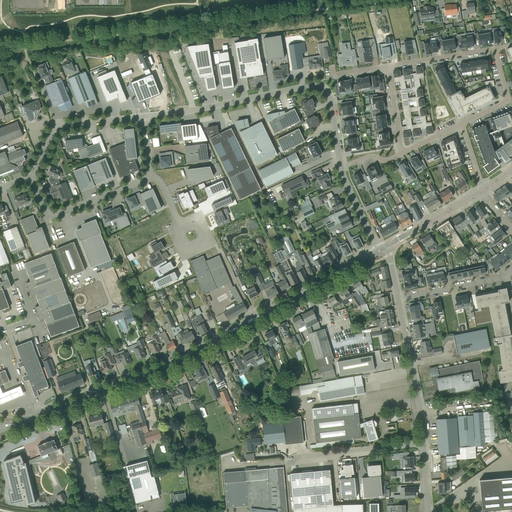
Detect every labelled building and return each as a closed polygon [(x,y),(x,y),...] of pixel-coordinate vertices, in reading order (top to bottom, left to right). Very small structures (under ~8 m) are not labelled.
[(475,14),(473,3),(473,2),(470,3),(470,4),(465,4),(466,11),(462,11),(463,19),(468,18),(467,15),(470,14),(470,13),(474,12),(475,14)] [(451,15),(450,5),(444,6),(444,9),(441,9),(443,22),(447,22),(446,15),(451,14),(451,15)] [(450,5),(451,15),(456,14),(457,21),(461,20),(459,7),(456,8),(456,5),(450,5)] [(420,12),(418,12),(413,14),(416,26),(421,24),(421,18),(425,17),(425,19),(430,19),(429,17),(434,16),(434,23),(439,22),(438,10),(433,11),(433,8),(429,8),(429,6),(427,6),(425,7),(423,7),(423,9),(419,9),(420,12)] [(492,31),(491,31),(492,37),(493,37),(494,43),(500,42),(500,40),(502,40),(501,36),(505,35),(502,29),(497,30),(498,32),(493,33),(492,31)] [(489,33),(483,34),(485,45),(488,44),(491,44),(490,37),(492,37),(491,31),(489,31),(489,33)] [(473,47),(472,40),(475,39),(474,34),(471,34),(471,33),(465,34),(465,37),(467,48),(470,47),(473,47)] [(477,33),(474,34),(475,39),(478,39),(479,46),(483,45),(485,45),(483,34),(478,35),(477,33)] [(263,38),(267,60),(284,58),(280,36),(263,38)] [(467,48),(465,37),(462,38),(461,36),(456,37),(457,42),(460,42),(461,48),(465,48),(467,48)] [(387,48),(379,49),(380,57),(383,57),(383,59),(391,58),(389,50),(396,49),(393,37),(385,39),(387,48)] [(453,39),(448,40),(449,51),(452,50),(455,49),(454,43),(457,42),(456,37),(453,37),(453,39)] [(261,64),(261,63),(258,45),(257,39),(248,41),(234,43),(240,76),(240,78),(263,75),(262,67),(260,67),(260,64),(261,64)] [(435,42),(430,43),(431,53),(437,52),(436,46),(439,45),(438,39),(435,40),(435,42)] [(441,39),(438,39),(439,45),(442,45),(443,51),(447,51),(449,51),(448,40),(442,41),(441,39)] [(376,51),(375,44),(374,40),(371,41),(370,40),(356,42),(359,58),(356,58),(356,61),(359,60),(360,63),(365,62),(364,60),(366,60),(366,62),(372,61),(371,52),(376,51)] [(413,54),(412,48),(415,47),(415,48),(416,48),(414,40),(410,41),(411,44),(404,45),(400,45),(402,52),(405,52),(406,55),(409,55),(410,55),(413,54)] [(431,53),(430,43),(424,44),(423,42),(420,42),(421,48),(424,48),(425,55),(431,54),(431,53)] [(304,43),(288,45),(292,70),(302,69),(300,59),(302,59),(302,54),(306,53),(304,43)] [(350,50),(349,43),(344,44),(345,50),(342,50),(343,56),(338,56),(340,66),(346,65),(346,67),(351,66),(351,64),(352,64),(352,60),(356,59),(354,49),(350,50)] [(208,44),(186,47),(199,78),(204,77),(207,90),(216,88),(208,44)] [(223,51),(213,53),(213,55),(215,64),(218,64),(222,90),(234,88),(234,86),(228,51),(227,45),(222,46),(223,51)] [(147,56),(139,59),(141,64),(140,64),(142,69),(143,69),(144,71),(151,68),(150,65),(153,64),(150,56),(147,58),(147,56)] [(316,58),(307,59),(308,70),(321,68),(320,59),(316,59),(316,58)] [(70,78),(67,79),(77,105),(84,102),(87,108),(98,103),(95,98),(96,98),(85,72),(76,76),(74,72),(75,71),(73,67),(74,66),(72,61),(67,63),(62,65),(63,66),(66,75),(69,74),(70,78)] [(44,64),(37,67),(42,79),(45,78),(46,81),(49,80),(51,84),(54,83),(51,75),(54,74),(52,70),(49,71),(48,71),(47,70),(47,69),(48,68),(46,63),(44,64)] [(272,72),(274,81),(278,81),(281,80),(285,79),(284,76),(288,75),(287,65),(279,66),(280,71),(272,72)] [(435,69),(437,73),(444,70),(445,70),(442,65),(435,69)] [(419,79),(424,78),(422,67),(415,68),(416,73),(413,74),(415,87),(418,87),(420,87),(419,79)] [(415,87),(413,74),(410,74),(409,69),(402,70),(403,75),(404,81),(409,81),(410,88),(415,87)] [(120,103),(127,100),(115,70),(97,77),(107,102),(118,97),(120,103)] [(436,74),(438,78),(446,74),(444,70),(437,73),(436,74)] [(404,81),(403,75),(400,76),(399,71),(392,72),(394,83),(399,82),(400,90),(406,89),(404,81)] [(130,83),(138,103),(160,94),(152,74),(130,83)] [(438,78),(440,82),(448,78),(446,74),(438,78)] [(384,91),(383,81),(380,81),(379,77),(378,78),(377,75),(371,76),(372,83),(371,83),(371,89),(373,89),(373,87),(379,86),(380,92),(384,91)] [(364,78),(362,78),(363,89),(370,88),(370,90),(371,89),(371,83),(369,84),(368,77),(364,78)] [(356,86),(353,86),(354,92),(358,92),(357,90),(363,89),(362,78),(359,78),(359,79),(355,79),(356,86)] [(440,82),(443,87),(450,83),(448,78),(440,82)] [(48,85),(45,86),(53,108),(58,106),(61,111),(72,107),(70,101),(62,80),(54,83),(51,84),(48,85)] [(349,80),(343,81),(345,92),(351,91),(351,93),(354,92),(353,86),(350,87),(349,80)] [(473,110),(477,108),(477,107),(479,105),(480,107),(484,104),(483,103),(486,102),(486,103),(487,103),(486,102),(489,100),(489,102),(494,100),(488,89),(494,86),(493,80),(483,82),(486,87),(487,89),(483,91),(484,91),(479,93),(474,95),(474,96),(472,97),(472,96),(463,101),(462,98),(462,99),(461,97),(459,92),(448,97),(450,101),(451,101),(452,103),(451,104),(451,105),(453,104),(454,106),(453,107),(455,111),(456,110),(457,113),(456,113),(458,117),(469,112),(469,111),(473,109),(473,110)] [(345,92),(343,81),(337,82),(338,89),(335,89),(336,96),(340,96),(339,93),(345,92)] [(443,87),(445,91),(453,87),(450,83),(443,87)] [(408,98),(407,93),(414,92),(415,97),(420,97),(423,96),(421,90),(418,90),(418,87),(415,87),(410,88),(406,89),(400,90),(399,90),(400,90),(401,100),(406,99),(408,98)] [(453,87),(445,91),(447,96),(455,92),(453,87)] [(373,104),(383,103),(382,97),(376,98),(375,95),(369,95),(370,99),(372,98),(373,104)] [(424,106),(423,99),(420,100),(420,97),(415,97),(408,98),(406,99),(407,103),(402,103),(403,109),(408,109),(408,108),(409,108),(409,103),(416,101),(417,107),(421,106),(424,106)] [(341,110),(342,110),(352,108),(351,102),(353,102),(352,98),(347,99),(347,102),(340,103),(341,110)] [(314,107),(312,104),(314,104),(311,99),(308,101),(308,102),(306,103),(305,101),(300,103),(301,106),(304,105),(307,111),(304,112),(306,116),(310,114),(310,113),(313,112),(312,108),(314,107)] [(36,120),(41,108),(40,107),(41,105),(38,100),(22,107),(21,104),(16,105),(21,117),(25,116),(28,123),(34,121),(35,119),(36,120)] [(372,111),(372,114),(378,113),(378,110),(384,109),(383,103),(373,104),(374,110),(372,111)] [(408,109),(403,109),(403,113),(404,119),(405,119),(410,118),(411,118),(410,112),(418,111),(418,116),(418,117),(420,116),(425,116),(426,116),(425,109),(422,109),(421,106),(417,107),(409,108),(408,108),(408,109)] [(349,114),(350,117),(355,116),(355,113),(353,114),(352,108),(342,110),(343,115),(349,114)] [(268,122),(274,134),(300,121),(294,109),(284,114),(284,112),(278,113),(276,113),(276,112),(273,113),(274,114),(272,114),(266,116),(267,121),(268,121),(268,122)] [(496,162),(499,160),(501,158),(505,163),(511,159),(510,158),(511,156),(511,111),(510,112),(510,111),(489,119),(489,120),(487,120),(485,121),(485,123),(471,128),(474,135),(474,136),(475,140),(485,165),(482,166),(487,172),(498,164),(496,162)] [(375,116),(376,122),(386,121),(386,118),(385,115),(379,116),(378,113),(372,114),(373,117),(375,116)] [(318,122),(319,121),(317,117),(315,118),(314,116),(306,120),(309,128),(313,126),(314,127),(319,124),(318,122)] [(344,125),(344,127),(355,126),(354,120),(356,119),(355,116),(350,117),(350,120),(344,121),(344,125)] [(422,130),(420,116),(418,117),(418,116),(415,117),(416,125),(412,125),(411,126),(412,132),(413,137),(417,136),(420,135),(419,134),(419,130),(422,130)] [(433,133),(431,122),(426,123),(425,116),(420,116),(422,130),(425,129),(426,133),(426,134),(428,134),(433,133)] [(412,132),(411,126),(412,125),(410,118),(405,119),(406,126),(401,127),(403,138),(408,137),(410,137),(410,136),(409,132),(412,132)] [(240,132),(256,165),(277,155),(261,122),(249,128),(247,119),(236,122),(238,129),(238,128),(240,132)] [(374,132),(375,132),(381,131),(380,128),(387,127),(386,123),(387,123),(386,121),(376,122),(376,125),(373,127),(374,132)] [(0,145),(23,136),(17,122),(0,128),(0,145)] [(159,126),(160,133),(174,132),(174,134),(177,134),(178,142),(185,141),(184,135),(182,135),(181,125),(180,126),(180,124),(174,125),(174,124),(159,126)] [(208,135),(210,138),(209,139),(239,200),(261,190),(231,129),(218,135),(218,133),(217,126),(206,128),(208,135)] [(352,132),(352,135),(358,134),(358,131),(356,132),(355,126),(344,127),(345,130),(345,133),(352,132)] [(277,140),(283,152),(305,142),(298,129),(277,140)] [(378,134),(379,140),(389,138),(388,133),(381,134),(381,131),(375,132),(376,135),(378,134)] [(134,159),(137,159),(134,134),(124,135),(125,143),(109,150),(120,178),(139,170),(134,159)] [(346,139),(347,145),(358,144),(357,138),(359,137),(358,134),(352,135),(353,138),(346,139)] [(461,157),(460,153),(458,153),(457,149),(459,149),(458,148),(457,144),(456,144),(454,140),(456,140),(454,136),(440,143),(443,151),(445,159),(446,159),(449,169),(463,164),(463,161),(461,162),(460,158),(461,157)] [(65,141),(66,150),(78,148),(78,151),(82,161),(103,153),(99,142),(88,147),(88,146),(87,145),(86,145),(86,144),(85,144),(84,144),(83,144),(82,138),(65,141)] [(389,138),(379,140),(379,146),(377,146),(377,150),(384,149),(383,146),(390,145),(389,138)] [(308,147),(313,158),(321,154),(316,143),(308,147)] [(184,146),(186,163),(208,161),(206,144),(184,146)] [(362,149),(362,147),(358,147),(358,144),(347,145),(348,151),(355,150),(355,153),(363,152),(363,149),(362,149)] [(0,176),(1,176),(14,171),(19,169),(19,168),(20,168),(20,166),(22,165),(22,164),(23,161),(25,160),(24,156),(26,155),(24,149),(21,151),(20,147),(5,153),(5,152),(0,154),(0,176)] [(441,157),(438,148),(434,150),(433,148),(427,151),(426,150),(423,151),(424,152),(423,153),(427,160),(432,157),(434,160),(441,157)] [(160,165),(160,168),(164,168),(164,167),(170,166),(173,166),(173,160),(172,152),(166,152),(166,156),(165,156),(165,158),(160,158),(161,165),(160,165)] [(300,164),(295,153),(285,158),(290,168),(300,164)] [(412,157),(410,159),(410,160),(409,160),(411,164),(410,164),(412,167),(413,167),(415,170),(420,167),(422,170),(426,168),(422,160),(419,162),(416,157),(414,158),(414,157),(413,158),(412,157)] [(95,186),(95,185),(108,180),(108,179),(108,180),(107,178),(112,176),(105,158),(87,166),(74,171),(82,191),(95,186)] [(293,174),(290,168),(285,158),(258,171),(266,187),(293,174)] [(417,177),(411,168),(409,170),(404,162),(403,163),(402,162),(399,164),(399,165),(398,166),(401,171),(400,171),(402,175),(403,174),(405,178),(409,176),(411,180),(417,177)] [(376,179),(382,177),(376,165),(371,167),(376,179)] [(440,168),(446,182),(450,180),(443,165),(440,166),(441,168),(440,168)] [(49,179),(50,183),(57,181),(57,180),(61,172),(59,171),(59,170),(55,168),(55,169),(51,167),(51,168),(50,169),(49,170),(49,171),(49,172),(50,172),(49,175),(50,176),(49,179)] [(210,167),(187,170),(192,184),(213,176),(210,167)] [(371,182),(376,179),(371,167),(366,170),(371,182)] [(321,173),(319,169),(311,173),(314,179),(316,178),(317,180),(317,181),(318,183),(319,183),(319,184),(321,183),(323,189),(331,186),(331,185),(331,184),(330,183),(328,180),(330,179),(329,178),(329,177),(329,176),(328,175),(327,174),(321,177),(319,174),(321,173)] [(461,178),(455,182),(457,186),(458,188),(461,192),(469,187),(466,183),(464,180),(466,178),(462,172),(458,174),(461,178)] [(371,189),(366,178),(363,180),(360,173),(359,173),(358,174),(357,174),(357,173),(354,175),(353,176),(354,179),(355,180),(357,185),(363,182),(367,191),(371,189)] [(290,200),(295,198),(292,191),(308,183),(307,179),(304,181),(302,176),(281,186),(285,194),(287,193),(290,200)] [(222,180),(204,188),(208,198),(226,190),(222,180)] [(50,188),(53,198),(59,196),(62,202),(72,198),(65,182),(50,188)] [(384,185),(388,193),(393,190),(389,183),(384,185)] [(428,186),(433,194),(436,192),(432,184),(428,186)] [(384,195),(388,193),(384,185),(380,188),(384,195)] [(511,194),(511,193),(511,192),(511,191),(509,187),(507,188),(506,186),(501,189),(507,197),(508,198),(511,195),(511,194)] [(447,199),(453,196),(448,188),(439,194),(444,203),(448,201),(447,199)] [(161,208),(153,189),(140,194),(144,203),(149,213),(161,208)] [(507,197),(501,189),(497,192),(502,199),(503,200),(507,197)] [(193,196),(191,191),(183,194),(185,198),(180,199),(181,202),(183,206),(185,209),(189,207),(189,208),(194,207),(190,197),(193,196)] [(407,193),(411,202),(415,200),(412,194),(410,191),(410,192),(407,193)] [(502,199),(497,192),(493,195),(495,198),(494,199),(496,201),(495,202),(496,204),(502,199)] [(144,203),(140,194),(139,193),(135,194),(135,196),(131,198),(131,197),(126,200),(127,203),(128,203),(131,209),(144,203)] [(413,196),(417,203),(422,200),(418,193),(413,196)] [(29,202),(27,199),(28,198),(27,195),(26,195),(26,194),(21,196),(21,195),(18,197),(14,199),(15,202),(14,202),(16,207),(22,205),(22,204),(25,203),(25,204),(28,203),(28,202),(29,202)] [(318,199),(321,205),(329,201),(330,203),(331,204),(332,206),(334,211),(339,209),(339,208),(342,206),(340,201),(338,202),(336,196),(332,198),(332,197),(329,199),(328,198),(326,195),(318,199)] [(430,198),(436,208),(441,205),(435,195),(430,198)] [(230,197),(211,205),(214,211),(233,203),(230,197)] [(430,198),(429,199),(423,202),(429,212),(436,208),(430,198)] [(298,205),(304,218),(314,214),(310,205),(311,204),(309,200),(298,205)] [(415,205),(409,208),(416,221),(421,219),(420,217),(415,205)] [(483,216),(487,213),(481,205),(475,208),(480,215),(477,217),(478,219),(483,227),(487,224),(484,220),(485,219),(483,216)] [(228,214),(226,208),(221,210),(214,213),(216,217),(214,217),(215,219),(215,220),(217,224),(222,222),(223,225),(230,222),(229,219),(225,220),(223,216),(228,214)] [(119,209),(110,212),(109,210),(107,211),(107,210),(106,210),(105,210),(104,210),(103,212),(102,213),(104,219),(101,220),(104,226),(116,221),(119,230),(130,224),(125,213),(121,214),(119,209)] [(478,219),(477,217),(472,210),(471,211),(470,210),(467,212),(468,213),(466,214),(471,220),(468,222),(475,232),(478,230),(476,224),(474,221),(478,219)] [(404,212),(400,214),(406,226),(412,224),(408,217),(409,217),(406,211),(404,212)] [(375,220),(376,220),(372,212),(368,214),(374,227),(377,225),(375,220)] [(325,225),(327,229),(349,219),(348,217),(349,217),(348,214),(347,215),(346,213),(341,216),(340,213),(333,216),(335,220),(325,225)] [(406,226),(400,214),(397,215),(400,221),(398,222),(401,229),(406,226)] [(26,236),(27,235),(35,254),(49,248),(43,232),(41,227),(38,228),(33,215),(21,220),(20,220),(26,236)] [(462,226),(465,224),(463,221),(459,215),(452,220),(455,225),(453,227),(456,230),(459,228),(460,230),(463,228),(462,226)] [(349,219),(327,229),(329,232),(339,228),(341,232),(347,229),(346,227),(351,224),(351,223),(351,222),(350,220),(349,220),(349,219)] [(82,226),(83,228),(76,231),(91,268),(111,260),(95,220),(82,226)] [(390,224),(386,226),(390,233),(397,229),(394,222),(393,223),(392,220),(389,221),(390,224)] [(480,236),(487,231),(490,235),(495,231),(493,229),(497,226),(496,225),(497,225),(495,222),(494,223),(494,222),(493,223),(492,221),(473,235),(477,239),(480,236)] [(465,248),(451,226),(449,222),(438,229),(441,233),(443,237),(445,239),(448,238),(446,235),(448,233),(449,233),(452,238),(450,239),(459,252),(465,248)] [(475,233),(469,224),(466,226),(472,235),(475,233)] [(390,233),(386,226),(382,229),(381,226),(378,227),(379,230),(382,237),(390,233)] [(3,232),(11,251),(24,246),(16,227),(8,230),(6,229),(4,232),(3,232)] [(493,242),(495,245),(502,240),(500,237),(504,234),(501,229),(491,236),(494,241),(493,242)] [(363,247),(358,238),(354,240),(353,238),(351,237),(350,238),(348,234),(346,236),(352,249),(355,247),(357,250),(359,249),(360,250),(363,248),(362,247),(363,247)] [(437,245),(435,241),(434,242),(429,235),(424,238),(421,240),(425,247),(424,248),(427,252),(430,250),(434,247),(437,245)] [(351,253),(346,244),(342,246),(341,244),(339,243),(338,244),(336,240),(334,237),(332,238),(334,242),(340,255),(343,253),(345,256),(347,255),(348,256),(351,254),(350,253),(351,253)] [(0,265),(9,262),(0,239),(0,265)] [(296,255),(289,239),(281,243),(288,259),(294,256),(296,255)] [(152,267),(164,260),(159,251),(164,248),(161,241),(156,244),(156,242),(150,245),(157,257),(149,262),(152,267)] [(85,270),(76,247),(74,242),(56,249),(67,277),(85,270)] [(411,247),(418,256),(423,253),(417,243),(411,247)] [(323,257),(321,258),(323,263),(325,267),(330,264),(331,265),(333,263),(336,262),(334,259),(338,257),(331,246),(325,249),(328,255),(323,257)] [(26,259),(32,256),(29,248),(23,251),(26,259)] [(312,265),(310,263),(308,258),(307,258),(307,257),(305,253),(301,255),(298,249),(295,251),(299,261),(303,259),(307,267),(306,268),(310,276),(316,273),(312,265)] [(281,250),(275,253),(279,261),(281,264),(287,279),(291,286),(298,282),(295,278),(286,258),(286,259),(282,251),(281,250)] [(510,258),(505,251),(501,254),(507,261),(510,258)] [(319,259),(313,262),(316,267),(318,271),(321,270),(322,270),(324,269),(324,268),(325,268),(324,267),(325,267),(323,263),(321,258),(323,257),(320,253),(317,255),(319,259)] [(507,261),(501,254),(499,255),(498,253),(496,255),(497,257),(503,264),(507,261)] [(24,264),(28,276),(56,266),(51,254),(24,264)] [(203,256),(190,262),(204,294),(227,284),(238,305),(224,313),(228,321),(247,310),(235,287),(233,288),(219,255),(205,261),(203,256)] [(296,255),(294,256),(298,263),(295,264),(297,267),(296,267),(297,268),(295,269),(297,273),(301,281),(307,278),(305,274),(305,273),(300,262),(296,255)] [(503,264),(497,257),(494,259),(499,267),(503,264)] [(499,267),(494,259),(490,262),(487,264),(488,269),(493,267),(495,270),(499,267)] [(166,261),(153,268),(155,271),(159,269),(162,274),(173,268),(170,263),(168,264),(166,261)] [(188,277),(194,275),(188,261),(179,265),(182,273),(185,272),(188,277)] [(414,278),(411,263),(404,267),(405,271),(402,272),(403,277),(404,277),(404,280),(414,278)] [(287,279),(281,264),(278,265),(275,267),(282,281),(277,283),(279,287),(281,291),(289,287),(287,282),(285,280),(287,279)] [(26,283),(28,290),(60,278),(56,266),(28,276),(31,281),(26,283)] [(391,288),(387,266),(386,266),(381,267),(380,268),(370,272),(371,277),(375,275),(381,273),(383,281),(381,281),(383,289),(391,288)] [(447,276),(445,269),(442,270),(442,271),(437,272),(437,269),(436,269),(439,281),(445,280),(444,277),(447,276)] [(153,282),(156,289),(178,279),(174,271),(153,282)] [(0,310),(3,310),(4,312),(9,310),(1,289),(4,288),(5,290),(11,287),(6,272),(0,275),(3,281),(1,282),(0,280),(0,310)] [(264,283),(259,273),(253,275),(253,276),(258,285),(264,283)] [(433,282),(431,273),(426,275),(426,273),(422,274),(423,277),(426,276),(427,283),(433,282)] [(244,286),(240,276),(236,278),(241,287),(244,286)] [(415,287),(414,282),(420,281),(420,284),(424,283),(423,278),(423,277),(414,278),(404,280),(405,283),(404,283),(405,289),(408,289),(409,289),(415,287)] [(35,295),(37,300),(65,290),(61,278),(60,278),(28,290),(31,296),(35,295)] [(358,281),(356,283),(356,282),(355,283),(356,283),(352,286),(356,292),(358,295),(367,290),(365,286),(363,287),(360,281),(359,282),(358,281)] [(258,295),(252,283),(248,285),(250,289),(249,289),(246,291),(250,299),(258,295)] [(267,288),(264,289),(267,295),(269,299),(279,294),(276,290),(273,284),(267,288)] [(511,334),(505,303),(509,302),(508,302),(506,290),(506,288),(497,290),(494,291),(490,292),(487,292),(482,293),(479,294),(475,295),(478,311),(473,312),(477,325),(492,322),(495,338),(493,338),(494,345),(496,345),(499,344),(501,365),(497,365),(498,371),(500,383),(504,382),(507,382),(511,381),(511,334)] [(356,298),(353,293),(350,295),(347,289),(339,293),(343,299),(341,301),(344,306),(349,303),(348,302),(349,302),(346,298),(350,296),(352,299),(357,308),(359,306),(360,306),(356,298)] [(35,308),(37,314),(70,302),(65,290),(37,300),(39,306),(35,308)] [(184,295),(190,309),(193,308),(190,301),(191,301),(187,292),(184,293),(185,294),(184,295)] [(388,305),(387,297),(384,297),(384,294),(382,294),(374,295),(371,296),(371,300),(376,299),(377,303),(376,305),(374,305),(375,310),(379,309),(383,308),(382,306),(383,305),(388,305)] [(466,295),(461,296),(463,309),(471,307),(470,302),(468,303),(466,295)] [(360,296),(356,298),(360,306),(360,305),(364,304),(363,301),(362,300),(360,296)] [(456,305),(455,305),(456,310),(463,309),(461,296),(455,297),(456,305)] [(327,301),(332,309),(341,304),(339,301),(337,302),(334,297),(327,301)] [(189,321),(185,312),(180,299),(176,301),(182,316),(188,328),(191,326),(188,321),(189,321)] [(412,310),(413,312),(420,311),(419,305),(421,305),(421,301),(414,303),(416,303),(417,305),(412,306),(412,307),(411,308),(411,310),(412,310)] [(434,310),(431,311),(433,320),(439,319),(438,316),(443,315),(443,311),(442,308),(441,308),(439,301),(439,302),(438,301),(435,301),(435,302),(433,303),(433,306),(434,310)] [(44,319),(46,325),(75,314),(70,302),(37,314),(39,321),(44,319)] [(125,317),(127,324),(135,320),(132,314),(128,305),(121,308),(125,317)] [(194,310),(196,316),(198,318),(191,322),(194,328),(196,331),(197,331),(198,330),(201,335),(208,331),(200,316),(200,315),(201,314),(199,308),(194,310)] [(380,319),(382,319),(393,317),(392,309),(384,310),(384,311),(382,312),(382,315),(380,316),(380,319)] [(312,310),(301,315),(304,320),(304,321),(306,325),(307,327),(306,328),(307,334),(312,350),(315,360),(316,359),(321,378),(323,382),(336,379),(332,364),(333,363),(332,359),(333,358),(324,329),(321,330),(317,320),(316,318),(314,314),(312,310)] [(420,311),(413,312),(414,318),(416,318),(417,321),(415,321),(415,322),(424,320),(424,316),(421,317),(420,311)] [(87,317),(90,323),(102,318),(99,312),(87,317)] [(164,315),(168,323),(171,328),(174,327),(168,313),(164,315)] [(75,314),(46,325),(51,337),(79,327),(75,314)] [(299,316),(292,319),(294,324),(298,330),(301,328),(306,325),(304,321),(303,322),(302,322),(301,320),(299,316)] [(382,319),(383,322),(381,322),(382,328),(395,325),(393,317),(382,319)] [(412,328),(413,332),(433,328),(432,323),(423,325),(422,321),(416,323),(416,324),(412,325),(413,328),(412,328)] [(288,331),(286,328),(289,326),(287,322),(284,323),(278,326),(280,330),(279,330),(283,338),(285,337),(287,340),(291,338),(288,331)] [(161,328),(158,329),(161,334),(160,334),(160,335),(163,340),(166,347),(168,351),(176,347),(174,343),(173,341),(170,342),(164,332),(163,332),(161,328)] [(433,328),(413,332),(413,335),(414,335),(415,338),(419,337),(419,339),(425,338),(425,334),(434,332),(433,328)] [(184,335),(183,332),(182,332),(181,329),(177,330),(179,334),(177,335),(182,344),(187,342),(184,335)] [(454,340),(457,355),(489,348),(486,329),(454,336),(445,337),(446,342),(454,340)] [(185,331),(183,332),(184,335),(187,342),(195,338),(191,331),(189,332),(187,330),(185,331)] [(277,336),(276,337),(272,330),(265,334),(268,341),(269,341),(271,346),(274,344),(279,341),(277,336)] [(160,335),(160,334),(158,331),(156,332),(157,335),(152,337),(154,341),(147,344),(149,349),(150,349),(152,354),(160,351),(157,343),(160,342),(158,336),(160,335)] [(296,335),(301,344),(305,343),(300,333),(296,335)] [(382,334),(384,346),(393,344),(390,333),(382,334)] [(292,337),(296,346),(300,344),(295,335),(292,337)] [(132,347),(133,349),(137,360),(146,357),(145,354),(143,349),(142,347),(145,346),(143,339),(136,341),(138,344),(136,344),(132,345),(132,347)] [(16,346),(35,397),(39,396),(38,393),(49,389),(31,340),(16,346)] [(421,350),(421,354),(430,352),(428,341),(420,342),(422,350),(421,350)] [(242,359),(241,360),(238,356),(233,359),(240,372),(252,365),(253,366),(255,366),(256,365),(256,364),(256,363),(255,363),(265,358),(260,349),(255,352),(254,351),(241,358),(242,359)] [(387,358),(399,356),(398,350),(381,353),(382,357),(387,356),(387,358)] [(123,352),(114,355),(115,357),(116,359),(117,364),(122,363),(122,364),(123,366),(124,365),(131,363),(129,358),(127,352),(125,353),(124,354),(123,352)] [(115,364),(114,361),(113,359),(112,356),(111,353),(104,355),(106,360),(100,362),(102,367),(100,368),(102,373),(104,372),(104,373),(108,372),(107,371),(112,369),(111,365),(115,364)] [(374,370),(372,356),(337,362),(339,376),(374,370)] [(55,375),(49,359),(43,362),(49,378),(55,375)] [(91,365),(85,367),(89,377),(97,374),(94,365),(97,364),(94,359),(89,361),(91,365)] [(433,375),(430,376),(432,385),(438,384),(440,394),(456,391),(455,387),(483,382),(479,361),(432,370),(433,375)] [(203,378),(203,379),(206,378),(205,375),(206,374),(202,365),(193,369),(197,378),(198,378),(199,380),(203,378)] [(216,365),(210,368),(212,373),(215,378),(213,379),(215,383),(217,389),(225,385),(222,380),(223,379),(220,373),(220,372),(219,369),(216,365)] [(0,372),(0,385),(9,382),(5,370),(0,372)] [(84,384),(80,373),(76,375),(75,371),(67,374),(68,378),(57,382),(61,393),(84,384)] [(239,375),(236,371),(232,373),(234,378),(237,384),(240,382),(237,376),(239,375)] [(321,382),(313,384),(311,384),(299,386),(300,396),(311,394),(314,391),(318,390),(320,401),(356,395),(364,394),(361,375),(356,376),(336,380),(336,379),(323,382),(321,382)] [(214,384),(208,386),(214,400),(220,397),(214,384)] [(177,387),(178,391),(171,393),(174,401),(175,404),(177,404),(178,402),(181,402),(187,400),(190,399),(186,387),(186,385),(177,387)] [(2,393),(0,388),(0,403),(23,394),(20,386),(2,393)] [(151,399),(152,404),(153,405),(155,404),(154,400),(161,398),(162,404),(169,402),(166,394),(163,395),(161,389),(151,392),(153,398),(151,399)] [(226,390),(219,392),(224,403),(229,414),(235,412),(230,400),(226,390)] [(132,398),(136,411),(136,410),(140,423),(145,421),(137,396),(132,398)] [(136,411),(132,398),(125,400),(118,402),(121,411),(130,408),(131,412),(136,411)] [(190,403),(193,412),(193,413),(198,411),(195,401),(190,403)] [(122,413),(121,411),(118,402),(110,405),(113,413),(114,416),(122,413)] [(309,443),(310,448),(351,444),(351,439),(361,438),(360,428),(364,427),(368,442),(378,439),(374,427),(375,427),(376,426),(376,425),(377,424),(376,423),(376,422),(375,421),(374,421),(373,420),(372,420),(372,419),(372,420),(360,424),(358,413),(353,414),(352,404),(312,409),(315,443),(309,443)] [(458,418),(460,452),(458,453),(440,454),(441,472),(457,471),(456,460),(476,458),(475,448),(485,447),(485,442),(495,441),(493,411),(473,413),(473,417),(458,418)] [(88,417),(91,427),(104,423),(101,414),(88,417)] [(264,438),(253,439),(253,440),(246,440),(247,451),(255,451),(254,445),(285,442),(285,445),(303,443),(300,417),(282,419),(282,418),(262,421),(264,438)] [(455,418),(435,419),(438,454),(440,454),(458,453),(455,418)] [(115,439),(110,422),(104,423),(109,440),(115,439)] [(145,423),(140,424),(146,444),(147,446),(153,444),(152,441),(155,440),(156,443),(162,441),(159,429),(149,432),(145,423)] [(84,435),(82,430),(81,430),(80,424),(72,426),(73,430),(72,430),(75,441),(79,440),(78,436),(84,435)] [(146,444),(140,424),(132,427),(138,447),(146,444)] [(86,440),(85,440),(88,451),(90,456),(92,464),(89,465),(91,472),(92,477),(93,477),(100,475),(99,470),(93,450),(90,438),(90,439),(86,440)] [(36,505),(26,467),(28,466),(30,465),(31,464),(33,463),(35,462),(37,462),(38,462),(40,462),(41,462),(43,462),(45,462),(46,462),(48,462),(50,462),(52,461),(53,461),(55,460),(56,459),(59,457),(60,456),(59,455),(63,454),(60,448),(57,449),(54,440),(48,442),(43,444),(37,446),(41,456),(23,463),(20,455),(3,462),(10,490),(8,491),(11,503),(25,499),(26,505),(30,504),(30,506),(36,505)] [(69,445),(64,447),(64,448),(65,455),(67,462),(69,461),(69,463),(74,462),(69,445)] [(492,451),(482,458),(485,462),(494,454),(492,451)] [(393,454),(393,458),(401,457),(401,460),(405,460),(405,468),(414,467),(413,456),(404,457),(403,453),(393,454)] [(147,460),(125,466),(128,475),(135,504),(151,500),(150,495),(156,494),(158,493),(154,476),(151,477),(147,460)] [(345,478),(355,477),(354,473),(353,473),(352,465),(350,465),(345,465),(345,466),(343,466),(343,470),(340,471),(341,475),(344,475),(345,478)] [(369,477),(362,478),(364,498),(382,496),(379,466),(368,467),(369,477)] [(248,506),(248,511),(287,511),(283,467),(256,470),(255,468),(245,469),(245,471),(223,473),(226,508),(248,506)] [(462,469),(451,476),(453,480),(464,472),(462,469)] [(301,509),(301,511),(341,511),(341,505),(333,506),(330,470),(290,474),(293,510),(301,509)] [(415,481),(414,474),(406,474),(406,471),(391,471),(391,476),(404,476),(405,482),(415,481)] [(345,478),(339,479),(340,499),(356,497),(355,477),(345,478)] [(511,511),(511,477),(480,480),(479,480),(479,481),(480,481),(481,485),(481,494),(483,510),(488,510),(511,508),(511,511)] [(447,482),(438,483),(438,494),(445,494),(445,493),(448,493),(451,491),(450,482),(447,482)] [(416,495),(415,487),(405,488),(405,492),(400,492),(400,495),(394,495),(394,499),(408,499),(407,495),(416,495)] [(63,493),(57,496),(59,502),(61,501),(63,504),(67,503),(65,499),(66,499),(63,493)] [(187,506),(185,493),(172,495),(173,508),(187,506)] [(378,511),(379,503),(368,503),(368,511),(378,511)]
